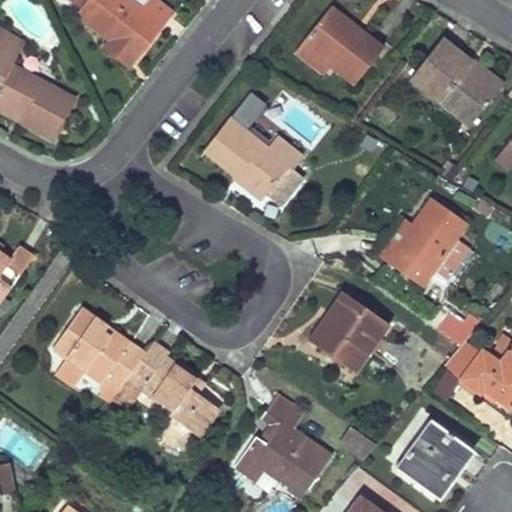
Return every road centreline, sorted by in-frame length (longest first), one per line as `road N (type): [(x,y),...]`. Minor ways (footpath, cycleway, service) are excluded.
road 1 (residential): [(61,183),(96,207),(109,253),(127,273),(211,331),(231,336),(248,329),(278,271),(266,254),(118,154)]
road 2 (residential): [(237,0),(118,154)]
